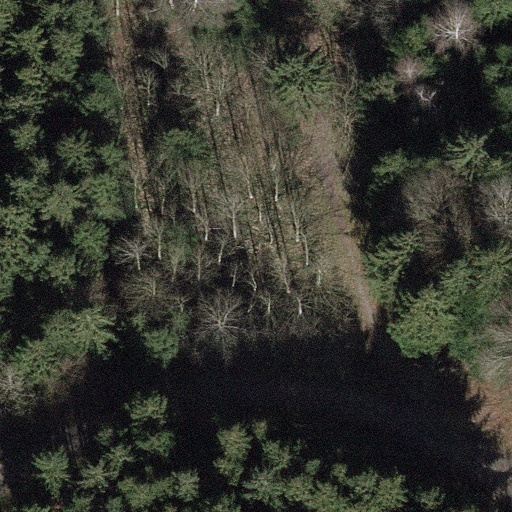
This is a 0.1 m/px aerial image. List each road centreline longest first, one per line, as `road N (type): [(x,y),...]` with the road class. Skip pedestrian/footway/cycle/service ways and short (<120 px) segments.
road 1 (track): [(0,474),(139,406),(228,385),(281,385),(407,416),(511,477)]
road 2 (track): [(407,416),(314,116),(299,0)]
